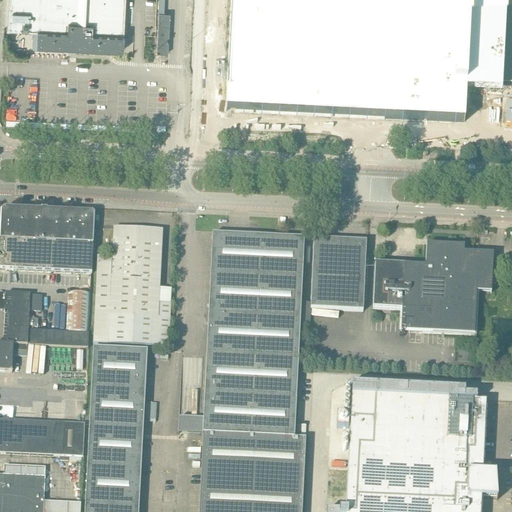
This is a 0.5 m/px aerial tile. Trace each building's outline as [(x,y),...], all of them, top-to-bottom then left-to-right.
[(9,0),(8,30),(34,31),(33,49),(77,51),(77,48),(124,51),(125,35),(123,34),(125,0),(9,0)] [(233,0),(228,104),(463,117),(464,84),(497,88),(502,0),(233,0)] [(156,53),(168,54),(170,14),(158,13),(156,53)] [(93,245),(94,215),(93,213),(48,211),(47,210),(42,210),(41,211),(4,209),(0,212),(0,217),(0,240),(46,243),(93,245)] [(113,229),(112,259),(111,270),(148,272),(160,273),(162,231),(152,231),(113,229)] [(210,275),(302,280),(304,240),(212,235),(210,275)] [(0,240),(0,270),(91,275),(93,245),(46,243),(0,240)] [(366,243),(313,240),(311,304),(307,303),(306,320),(306,326),(310,326),(310,310),(363,312),(366,243)] [(378,245),(375,303),(492,309),(495,252),(378,245)] [(93,345),(168,348),(170,305),(159,305),(158,319),(146,318),(109,317),(110,297),(110,284),(111,270),(112,259),(97,258),(93,345)] [(110,284),(148,286),(148,272),(111,270),(110,284)] [(159,305),(160,273),(148,272),(148,286),(147,299),(146,318),(158,319),(159,305)] [(307,303),(300,303),(302,280),(210,275),(208,315),(306,320),(307,303)] [(110,297),(147,299),(148,286),(110,284),(110,297)] [(66,320),(88,321),(89,289),(67,288),(66,320)] [(0,311),(5,311),(5,304),(29,305),(30,295),(0,293),(0,311)] [(147,299),(110,297),(109,317),(146,318),(147,299)] [(3,345),(13,346),(88,349),(89,334),(28,331),(29,305),(5,304),(5,311),(3,345)] [(299,326),(306,326),(306,320),(208,315),(206,355),(297,359),(299,326)] [(312,334),(310,362),(491,372),(493,343),(312,334)] [(13,346),(3,345),(0,344),(0,373),(12,374),(13,346)] [(144,391),(145,372),(146,352),(93,350),(91,389),(144,391)] [(295,399),(297,359),(206,355),(204,395),(295,399)] [(478,511),(479,502),(481,468),(485,404),(464,403),(465,394),(351,388),(347,471),(327,470),(325,511),(478,511)] [(142,431),(143,412),(144,391),(91,389),(89,428),(142,431)] [(178,419),(178,434),(202,435),(203,435),(198,511),(301,511),(305,440),(294,439),(293,439),(295,399),(204,395),(203,415),(203,420),(200,420),(199,420),(179,419),(178,419)] [(62,458),(62,462),(83,463),(84,422),(63,420),(63,424),(62,458)] [(0,421),(0,455),(62,458),(63,424),(0,421)] [(140,470),(141,450),(142,431),(89,428),(87,467),(140,470)] [(44,504),(44,496),(45,479),(44,479),(45,469),(5,467),(4,477),(5,477),(4,492),(3,511),(79,511),(80,505),(44,504)] [(138,509),(139,490),(140,470),(87,467),(85,506),(138,509)]
